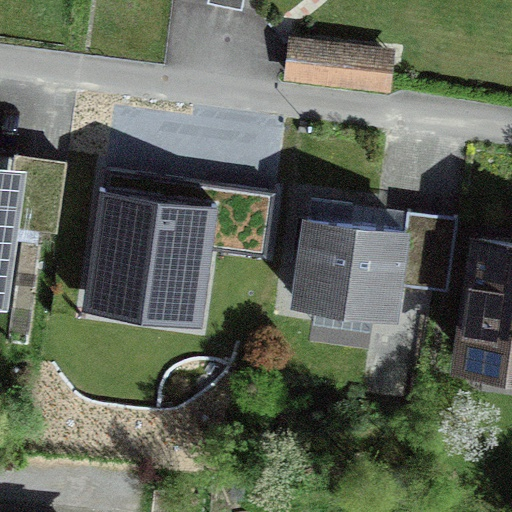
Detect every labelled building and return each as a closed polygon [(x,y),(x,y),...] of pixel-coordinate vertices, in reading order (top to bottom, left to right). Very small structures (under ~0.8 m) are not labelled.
[(388,84),(391,56),(350,51),(350,47),(291,40),(287,72),(388,84)] [(13,173),(0,170),(0,273),(7,222),(57,229),(67,160),(16,153),(13,173)] [(196,208),(103,195),(87,309),(193,323),(204,247),(259,255),(267,197),(199,188),(196,208)] [(405,228),(308,214),(296,298),(393,311),(397,282),(447,289),(457,215),(407,208),(405,228)] [(511,242),(479,238),(462,353),(487,357),(486,363),(492,370),(511,372),(511,242)]
